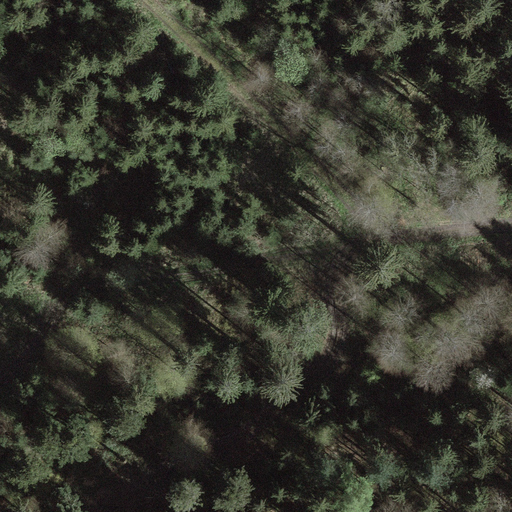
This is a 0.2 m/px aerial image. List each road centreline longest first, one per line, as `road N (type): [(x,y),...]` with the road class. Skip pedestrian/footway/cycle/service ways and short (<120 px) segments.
road 1 (track): [(72,293),(392,238),(511,227)]
road 2 (track): [(392,238),(149,0)]
road 3 (track): [(0,424),(48,308),(72,293)]
